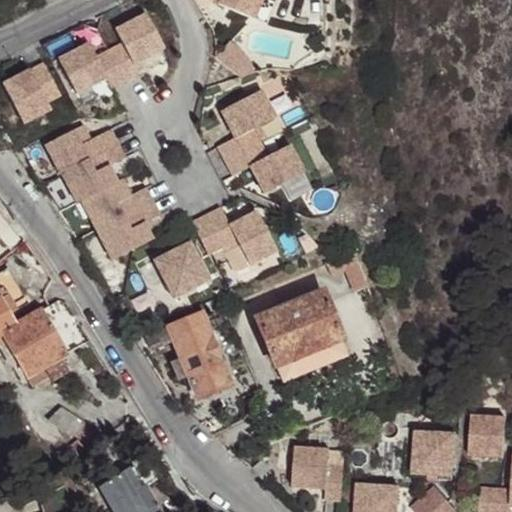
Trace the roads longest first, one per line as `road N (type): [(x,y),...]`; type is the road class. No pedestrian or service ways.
road 1 (residential): [(258,511),(210,470),(159,407),(0,179)]
road 2 (residential): [(170,110),(153,121),(146,140),(173,190),(194,190),(200,166)]
